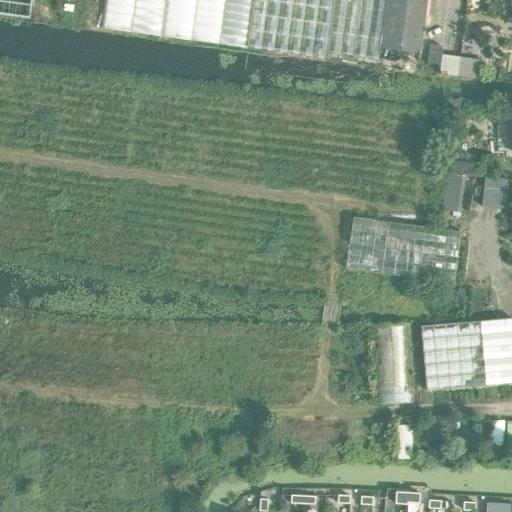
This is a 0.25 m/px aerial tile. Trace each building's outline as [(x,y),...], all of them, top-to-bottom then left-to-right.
[(31,0),(0,0),(0,12),(30,16),(31,0)] [(104,0),(101,25),(325,58),(326,52),(379,59),(380,47),(386,0),(104,0)] [(386,0),(380,47),(420,52),(427,0),(386,0)] [(430,46),(427,71),(438,73),(442,47),(430,46)] [(448,174),(472,177),(474,159),(450,157),(448,174)] [(485,179),(483,208),(506,209),(509,180),(485,179)] [(352,218),(345,269),(453,284),(460,233),(352,218)] [(511,317),(421,327),(428,391),(511,382),(511,317)] [(488,422),(486,454),(503,454),(504,423),(488,422)] [(410,426),(397,426),(397,459),(411,459),(410,426)] [(427,450),(427,461),(440,461),(440,451),(427,450)] [(396,492),(395,504),(407,505),(407,503),(408,493),(396,492)] [(408,493),(407,503),(419,504),(420,494),(408,493)] [(303,497),(291,496),(291,504),(303,505),(303,497)] [(315,498),(303,497),(303,505),(315,506),(315,498)] [(350,497),(338,497),(337,505),(349,505),(350,497)] [(373,498),(361,498),(360,506),(372,506),(373,498)] [(272,500),(260,500),(259,508),(271,508),(272,500)] [(441,502),(429,502),(428,509),(440,510),(441,502)] [(474,511),(475,504),(463,503),(463,511),(474,511)]
